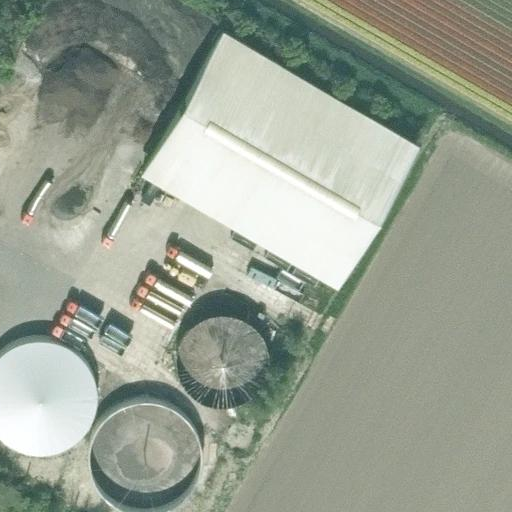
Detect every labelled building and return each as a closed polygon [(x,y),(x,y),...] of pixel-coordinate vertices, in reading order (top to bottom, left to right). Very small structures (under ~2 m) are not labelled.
[(139,168),(336,282),(419,139),(222,25),(139,168)] [(300,303),(303,272),(284,270),(281,301),(300,303)] [(318,296),(331,307),(343,292),(329,282),(318,296)] [(225,306),(221,306),(217,306),(213,307),(209,308),(206,309),(202,311),(198,312),(195,315),(192,317),(189,320),(186,323),(184,326),(182,329),(180,333),(178,337),(177,340),(176,344),(176,348),(175,352),(176,356),(176,360),(177,364),(178,368),(180,372),(182,375),(184,379),(186,382),(189,385),(192,387),(195,390),(198,392),(202,394),(206,395),(209,397),(213,398),(217,398),(221,398),(225,398),(229,398),(233,397),(237,396),(241,394),(244,392),(248,390),(251,388),(254,385),(257,382),(259,379),(261,375),(263,372),(265,368),(266,364),(267,360),(267,356),(267,352),(267,348),(267,344),(266,340),(265,337),(263,333),(261,329),(259,326),(257,323),(254,320),(251,317),(248,315),(244,312),(241,311),(237,309),(233,308),(229,307),(225,306)] [(30,435),(34,435),(39,435),(43,435),(47,434),(51,432),(55,431),(58,429),(62,427),(65,424),(68,421),(71,418),(74,415),(76,411),(78,408),(79,404),(81,400),(82,396),(82,392),(82,387),(82,383),(82,379),(81,375),(79,371),(78,367),(76,363),(74,360),(71,357),(68,353),(65,351),(62,348),(58,346),(55,344),(51,342),(47,341),(43,340),(39,340),(34,339),(30,340),(26,340),(22,341),(18,342),(14,344),(10,346),(7,348),(4,351),(0,353),(0,420),(0,421),(4,424),(7,427),(10,429),(14,431),(18,432),(22,434),(26,435),(30,435)] [(139,399),(135,399),(132,399),(128,400),(125,401),(122,402),(119,403),(115,405),(112,406),(110,409),(107,411),(105,413),(103,416),(101,419),(99,422),(98,426),(97,429),(96,432),(96,436),(95,439),(96,443),(96,446),(97,450),(98,453),(99,456),(101,459),(103,462),(105,465),(107,467),(110,470),(113,472),(115,474),(119,475),(122,477),(125,478),(129,479),(132,479),(135,479),(139,479),(142,479),(146,478),(149,477),(152,475),(155,474),(158,472),(161,470),(164,467),(166,465),(168,462),(170,459),(172,456),(173,453),(174,450),(175,446),(175,443),(175,439),(175,436),(175,432),(174,429),(173,426),(172,422),(170,419),(168,416),(166,413),(164,411),(161,409),(158,406),(155,405),(152,403),(149,402),(146,401),(142,400),(139,399)]
